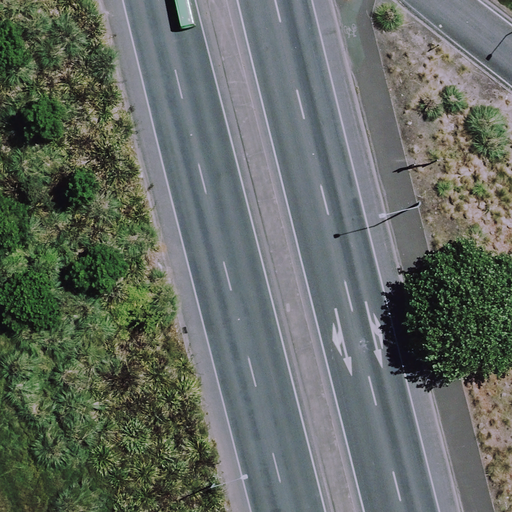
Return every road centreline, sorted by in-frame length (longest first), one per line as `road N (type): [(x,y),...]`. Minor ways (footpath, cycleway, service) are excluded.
road 1 (secondary): [(283,511),(154,0)]
road 2 (secondary): [(277,0),(403,511)]
